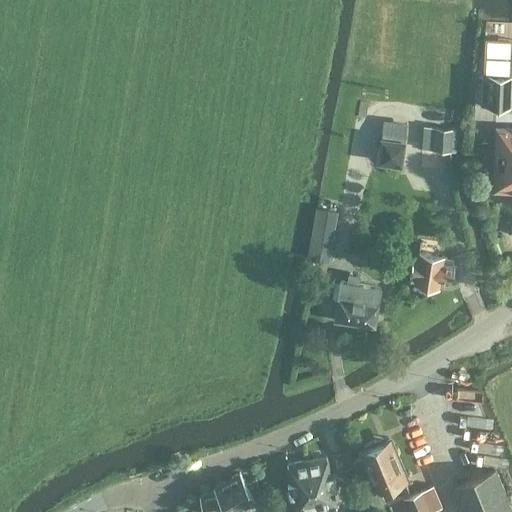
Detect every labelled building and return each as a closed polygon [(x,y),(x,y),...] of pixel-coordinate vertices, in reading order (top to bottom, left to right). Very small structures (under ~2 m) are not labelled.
[(509,108),(511,54),(511,39),(485,38),(481,107),(509,108)] [(401,166),(407,126),(383,123),(377,162),(401,166)] [(511,192),(511,127),(496,127),(493,192),(511,192)] [(453,151),(454,131),(425,129),(423,149),(453,151)] [(328,263),(338,212),(317,208),(308,259),(328,263)] [(453,273),(455,265),(452,264),(453,259),(444,258),(444,256),(419,252),(418,259),(413,258),(411,266),(410,266),(410,269),(411,269),(410,277),(415,278),(414,284),(433,287),(440,285),(440,282),(452,284),(453,276),(454,276),(455,273),(453,273)] [(375,327),(381,289),(360,285),(360,278),(349,276),(348,283),(340,282),(334,321),(375,327)] [(406,480),(390,443),(378,448),(377,445),(365,450),(367,453),(364,454),(364,456),(352,461),(358,477),(371,472),(379,491),(380,491),(385,501),(409,491),(404,481),(406,480)] [(336,508),(332,489),(336,488),(333,475),(330,475),(326,456),(307,460),(316,511),(320,511),(334,511),(334,508),(336,508)] [(316,511),(307,460),(287,464),(291,483),(287,483),(290,497),(293,496),(296,511),(320,511),(316,511)] [(511,511),(495,471),(454,488),(463,511),(511,511)] [(239,497),(248,492),(250,490),(239,473),(216,486),(218,492),(199,496),(203,511),(221,511),(233,509),(232,501),(239,497)] [(430,511),(442,507),(433,486),(403,498),(409,511),(430,511)] [(248,503),(247,499),(251,497),(248,492),(239,497),(240,505),(248,503)]
